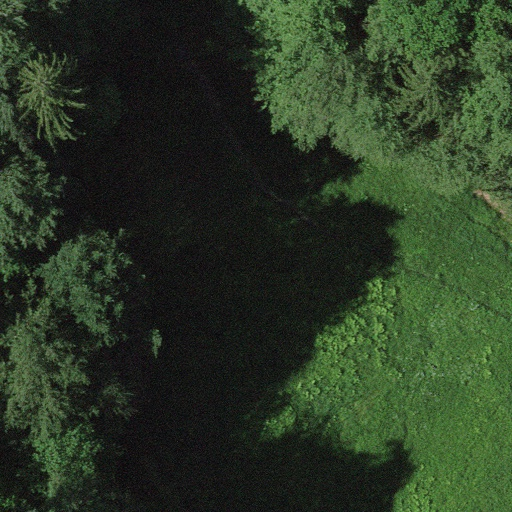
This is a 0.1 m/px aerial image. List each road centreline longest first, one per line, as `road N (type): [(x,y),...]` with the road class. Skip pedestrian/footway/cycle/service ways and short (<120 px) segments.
road 1 (track): [(160,511),(107,374),(3,0)]
road 2 (track): [(278,0),(295,61),(511,245)]
